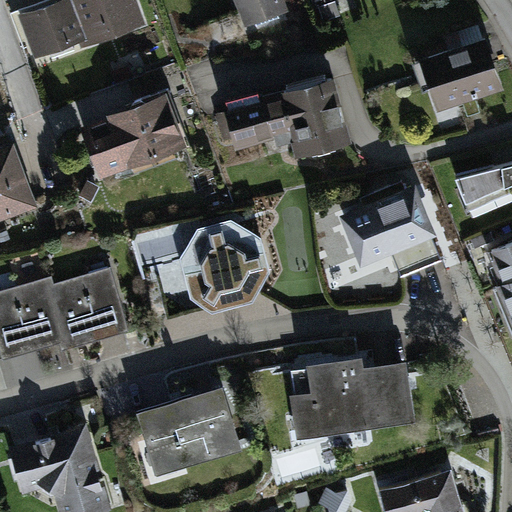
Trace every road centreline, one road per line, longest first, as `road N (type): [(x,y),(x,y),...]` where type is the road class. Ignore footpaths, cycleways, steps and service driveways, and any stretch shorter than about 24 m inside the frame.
road 1 (residential): [(507,511),(511,433),(494,378),(432,330),(397,321),(272,333),(0,412)]
road 2 (residential): [(0,18),(55,166)]
